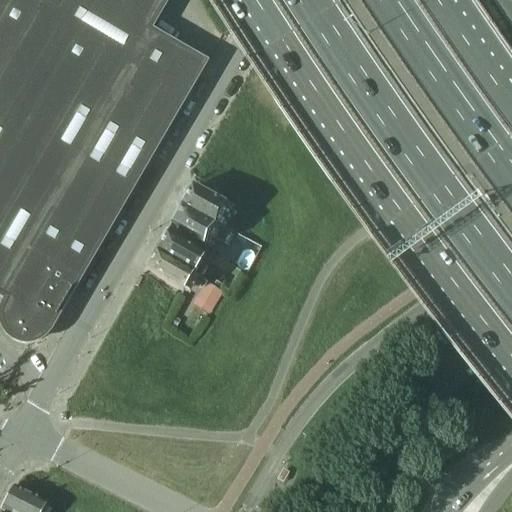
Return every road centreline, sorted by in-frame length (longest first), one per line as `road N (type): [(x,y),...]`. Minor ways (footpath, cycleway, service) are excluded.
road 1 (motorway): [(248,0),(368,177),(511,366)]
road 2 (unclassified): [(16,434),(229,67)]
road 3 (motorway): [(310,0),(511,283)]
road 4 (motorway): [(511,176),(387,0)]
road 5 (residential): [(178,511),(16,434)]
